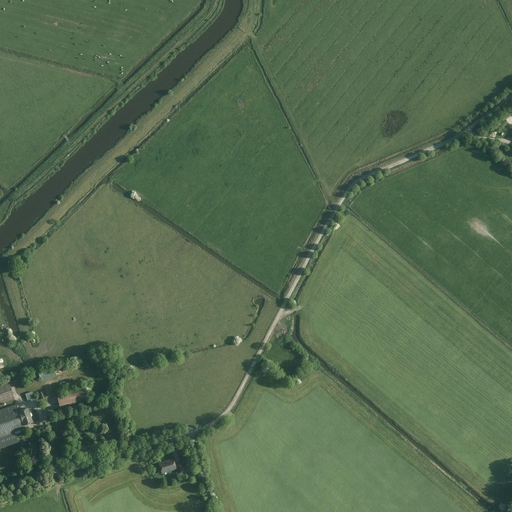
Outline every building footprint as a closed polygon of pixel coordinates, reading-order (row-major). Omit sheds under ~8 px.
[(40,371),(40,379),(54,378),(54,370),(40,371)] [(8,382),(0,384),(0,402),(13,399),(8,382)] [(86,389),(57,395),(60,406),(89,400),(86,389)] [(16,402),(0,407),(0,447),(18,441),(15,432),(27,428),(26,425),(35,421),(29,406),(18,410),(16,402)] [(174,458),(157,464),(160,474),(175,469),(177,475),(184,472),(181,463),(176,465),(174,458)]
